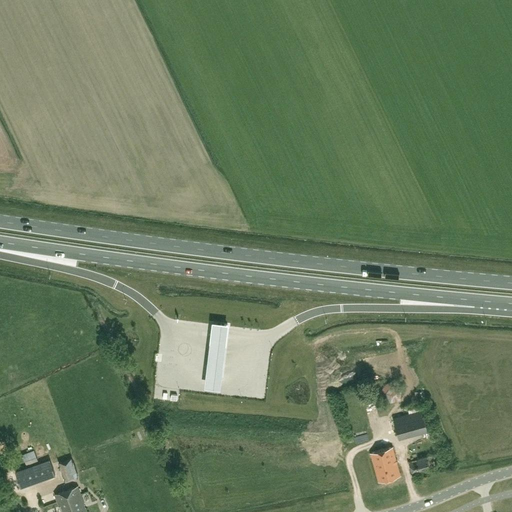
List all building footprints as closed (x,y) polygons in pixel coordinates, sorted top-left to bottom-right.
[(228,321),(211,319),(203,385),(220,387),(228,321)] [(402,389),(392,385),(388,382),(381,391),(385,394),(390,402),(400,400),(402,389)] [(404,413),(393,417),(399,439),(411,435),(404,413)] [(391,446),(370,453),(380,482),(401,475),(391,446)] [(23,454),(25,461),(27,465),(37,460),(33,450),(23,454)] [(414,461),(414,458),(411,459),(412,461),(409,462),(412,476),(439,469),(436,455),(414,461)] [(66,481),(78,477),(71,457),(58,462),(66,481)] [(57,482),(54,474),(40,480),(37,473),(29,476),(35,491),(57,482)] [(55,494),(61,511),(86,511),(78,486),(55,494)]
